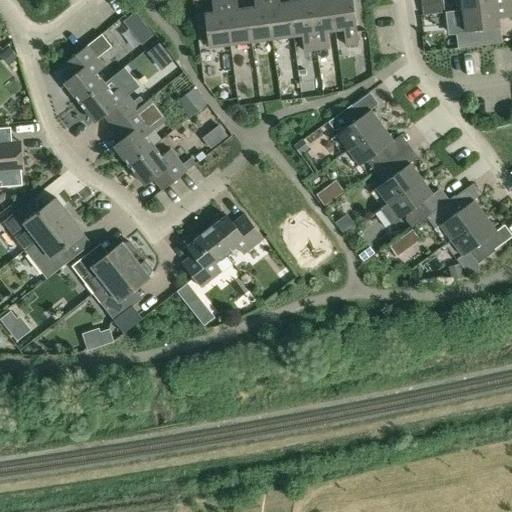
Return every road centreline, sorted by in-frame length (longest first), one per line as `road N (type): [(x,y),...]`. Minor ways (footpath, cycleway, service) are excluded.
road 1 (residential): [(221,178),(174,220),(152,225),(79,168),(50,131),(24,37)]
road 2 (residential): [(511,187),(431,86)]
